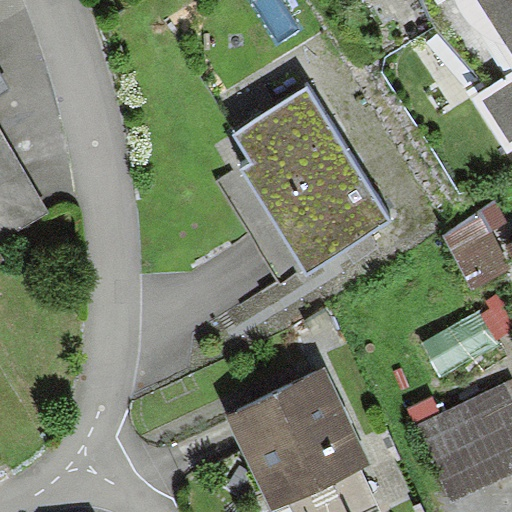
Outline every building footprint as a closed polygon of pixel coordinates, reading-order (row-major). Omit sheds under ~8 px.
[(511,0),(421,0),(505,133),(511,127),(511,0)] [(385,212),(305,84),(221,137),(301,264),(385,212)] [(511,244),(495,206),(447,228),(476,290),(511,273),(511,244)] [(314,372),(245,403),(288,498),(356,467),(314,372)] [(428,413),(457,477),(511,452),(511,409),(499,381),(428,413)]
